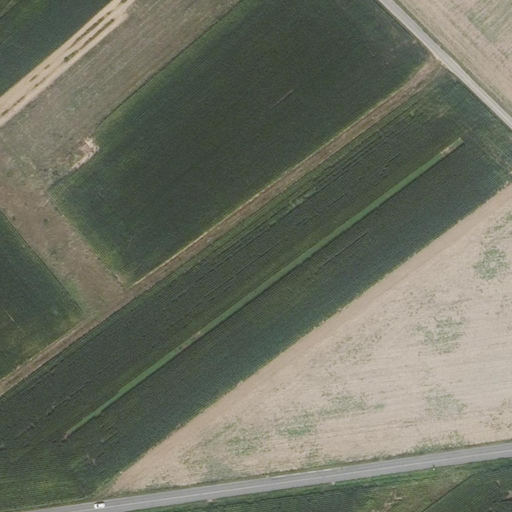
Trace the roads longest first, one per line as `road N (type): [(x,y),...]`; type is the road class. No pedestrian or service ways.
road 1 (track): [(447,62),(0,391)]
road 2 (secondary): [(511,451),(83,511)]
road 3 (unclassified): [(386,0),(511,123)]
